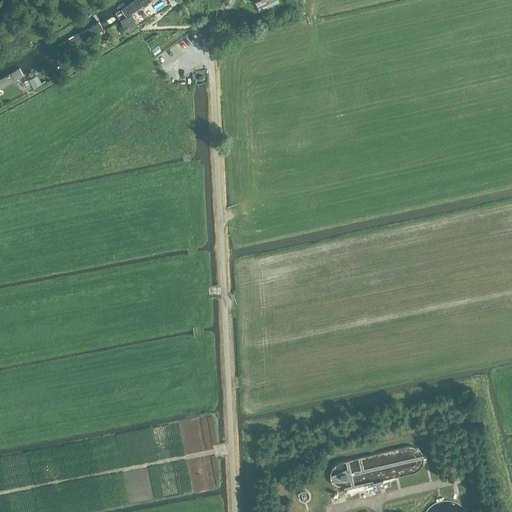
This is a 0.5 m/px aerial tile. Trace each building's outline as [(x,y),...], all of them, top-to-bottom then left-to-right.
[(150,0),(131,0),(116,10),(121,19),(150,0)] [(279,2),(278,0),(260,0),(255,2),(259,11),(279,2)] [(127,19),(122,22),(128,32),(138,26),(135,21),(130,24),(127,19)] [(237,19),(223,27),(228,36),(242,27),(237,19)] [(103,29),(98,21),(57,45),(62,53),(103,29)] [(117,23),(107,29),(111,36),(109,37),(110,40),(123,33),(117,23)] [(0,88),(23,76),(19,67),(0,76),(0,88)] [(37,76),(28,80),(34,90),(42,85),(37,76)] [(390,482),(389,478),(347,488),(348,491),(366,488),(367,490),(384,486),(384,483),(390,482)]
